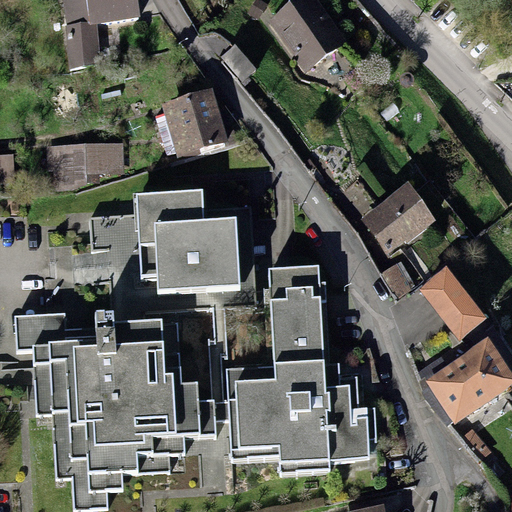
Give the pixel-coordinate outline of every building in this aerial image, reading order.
[(134,0),(63,0),(66,26),(65,26),(68,71),(100,65),(96,29),(137,22),(134,0)] [(309,0),(307,0),(270,26),(305,75),(343,48),(309,0)] [(255,5),(249,15),(257,20),(263,10),(255,5)] [(221,58),(241,83),(255,72),(235,47),(221,58)] [(212,91),(163,105),(163,107),(152,111),(164,153),(178,149),(178,151),(198,145),(199,150),(238,139),(235,129),(225,132),(223,125),(228,124),(224,110),(219,111),(212,91)] [(89,148),(48,149),(48,189),(84,188),(99,183),(98,165),(89,165),(89,148)] [(11,158),(0,158),(0,178),(12,178),(11,158)] [(407,182),(359,218),(387,256),(435,220),(407,182)] [(205,187),(205,204),(136,207),(137,223),(91,225),(93,256),(74,257),(75,290),(110,289),(112,317),(141,316),(255,310),(249,185),(205,187)] [(401,262),(382,273),(397,297),(416,286),(401,262)] [(447,268),(418,290),(458,340),(485,319),(477,310),(479,308),(447,268)] [(115,328),(95,329),(95,336),(65,336),(65,323),(14,324),(15,358),(33,358),(35,422),(53,421),(55,485),(70,485),(70,511),(106,511),(106,498),(124,498),(124,480),(170,479),(169,463),(185,462),(185,451),(228,450),(228,466),(277,464),(277,480),(328,479),(328,468),(370,467),(369,446),(376,445),(375,417),(360,418),(358,371),(328,372),(326,291),(318,291),(317,278),(271,280),(274,376),(226,378),(227,410),(198,410),(198,396),(182,396),(181,363),(164,364),(163,335),(115,337),(115,328)] [(440,365),(423,376),(444,407),(437,411),(445,423),(448,427),(499,391),(511,382),(511,375),(488,341),(444,371),(440,365)] [(360,511),(383,511),(383,510),(378,511),(376,503),(360,506),(360,511)]
